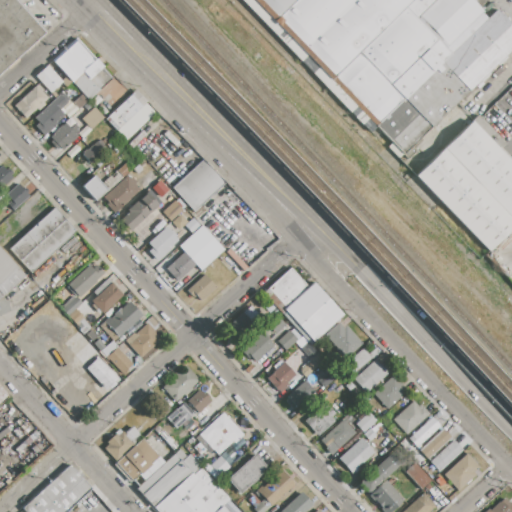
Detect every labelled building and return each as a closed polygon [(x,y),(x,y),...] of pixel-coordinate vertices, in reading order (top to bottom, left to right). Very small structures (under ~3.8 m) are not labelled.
[(0,0),(14,0),(44,32),(0,72),(0,0)] [(253,0),(404,155),(511,49),(511,25),(497,10),(488,19),(469,0),(253,0)] [(76,38),(95,59),(71,81),(52,60),(76,38)] [(95,59),(112,79),(78,110),(72,103),(82,94),(71,81),(95,59)] [(47,66),(62,82),(50,93),(35,76),(47,66)] [(36,85),(47,98),(42,102),(44,104),(38,111),(36,109),(25,118),(14,106),(36,85)] [(135,90),(147,103),(116,131),(104,118),(135,90)] [(34,118),(59,95),(67,102),(59,109),(64,115),(43,134),(35,126),(38,122),(34,118)] [(81,119),(94,107),(103,118),(91,129),(81,119)] [(472,120),(511,161),(511,226),(485,252),(413,176),(472,120)] [(49,137),(65,123),(70,128),(75,123),(80,128),(77,130),(80,133),(61,150),(59,148),(57,150),(50,142),(52,140),(49,137)] [(106,145),(117,135),(124,143),(115,151),(111,147),(109,148),(106,145)] [(83,154),(97,142),(103,148),(89,161),(83,154)] [(203,159),(232,191),(204,214),(199,218),(171,188),(203,159)] [(116,171),(126,162),(132,168),(122,177),(116,171)] [(10,176),(12,178),(0,189),(0,167),(1,167),(5,171),(7,169),(12,174),(10,176)] [(79,184),(91,173),(107,190),(95,202),(79,184)] [(103,197),(126,176),(139,189),(112,213),(110,210),(111,209),(106,204),(108,202),(103,197)] [(16,207),(7,196),(19,185),(28,196),(16,207)] [(204,214),(232,191),(277,239),(245,266),(204,214)] [(147,193),(158,205),(130,231),(119,219),(147,193)] [(36,212),(33,209),(42,200),(46,203),(36,212)] [(171,205),(178,213),(169,220),(162,213),(171,205)] [(53,208),(75,232),(31,273),(8,249),(53,208)] [(180,215),(186,222),(178,230),(171,223),(180,215)] [(200,227),(193,233),(187,227),(194,220),(200,227)] [(201,226),(223,250),(200,271),(195,265),(183,252),(178,246),(193,233),(200,227),(201,226)] [(165,227),(178,241),(156,261),(148,252),(152,248),(147,243),(165,227)] [(0,248),(25,276),(0,298),(0,248)] [(195,265),(177,280),(171,273),(172,272),(168,266),(183,252),(195,265)] [(92,262),(104,274),(79,297),(77,295),(74,296),(66,287),(68,285),(67,284),(92,262)] [(312,282),(342,315),(309,345),(279,312),(284,307),(267,288),(289,268),(307,287),(312,282)] [(204,274),(215,287),(200,301),(194,295),(191,296),(186,290),(204,274)] [(107,279),(123,296),(102,315),(98,310),(96,311),(91,305),(92,304),(90,302),(96,297),(93,293),(107,279)] [(73,297),(74,298),(76,297),(82,303),(75,309),(68,316),(61,308),(73,297)] [(128,301),(142,316),(113,343),(98,326),(108,317),(109,318),(113,315),(113,314),(119,308),(120,309),(128,301)] [(224,326),(232,337),(258,318),(250,307),(224,326)] [(75,309),(84,319),(76,326),(68,316),(75,309)] [(147,323),(155,332),(153,333),(159,340),(140,357),(124,341),(133,333),(135,334),(147,323)] [(338,323),(343,328),(346,325),(362,344),(345,359),(324,335),(338,323)] [(96,337),(91,341),(85,335),(90,330),(96,337)] [(288,331),(296,340),(284,351),(276,342),(288,331)] [(264,336),(272,346),(254,362),(246,353),(264,336)] [(93,344),(98,339),(105,347),(99,351),(93,344)] [(117,348),(132,365),(121,374),(106,358),(117,348)] [(363,349),(371,358),(355,372),(347,363),(363,349)] [(316,353),(323,361),(305,378),(298,370),(316,353)] [(98,358),(117,379),(114,381),(116,384),(110,389),(108,387),(105,390),(86,369),(98,358)] [(374,360),(380,366),(381,365),(388,373),(366,394),(352,379),(374,360)] [(283,364),(294,375),(286,382),(288,385),(279,393),(267,379),(283,364)] [(186,367),(198,380),(190,388),(192,390),(184,397),(182,395),(174,402),(162,389),(186,367)] [(325,374),(331,381),(323,388),(317,381),(325,374)] [(392,375),(406,390),(402,393),(404,395),(387,410),(372,394),(392,375)] [(304,381),(313,392),(296,408),(294,406),(290,409),(284,402),(287,398),(286,397),(304,381)] [(349,381),(354,386),(349,391),(344,386),(349,381)] [(199,391),(209,402),(197,413),(187,402),(199,391)] [(413,401),(418,406),(420,404),(428,414),(405,435),(392,420),(413,401)] [(183,403),(192,413),(175,429),(166,419),(183,403)] [(303,421),(320,406),(334,421),(317,437),(303,421)] [(367,413),(358,422),(352,416),(362,407),(367,413)] [(222,413),(242,436),(223,453),(221,451),(216,455),(197,435),(222,413)] [(367,413),(375,421),(363,433),(355,424),(358,422),(367,413)] [(431,417),(440,427),(417,447),(408,438),(431,417)] [(342,419),(354,433),(332,454),(319,440),(342,419)] [(116,463),(103,449),(107,445),(105,443),(108,440),(106,438),(110,434),(112,436),(120,429),(123,433),(131,426),(142,438),(116,463)] [(442,429),(450,438),(427,459),(419,451),(442,429)] [(142,438),(159,457),(132,481),(116,463),(142,438)] [(360,439),(372,453),(356,468),(358,470),(353,474),(338,459),(360,439)] [(453,442),(461,450),(437,472),(430,463),(453,442)] [(181,448),(198,467),(154,507),(153,507),(136,488),(181,448)] [(254,454),(267,468),(238,495),(225,480),(254,454)] [(389,454),(398,465),(367,493),(358,483),(389,454)] [(467,455),(478,467),(473,472),(475,474),(457,491),(444,476),(467,455)] [(219,456),(228,467),(216,479),(206,468),(219,456)] [(420,490),(402,470),(412,461),(430,481),(420,490)] [(25,511),(22,508),(69,465),(90,488),(63,511),(25,511)] [(227,511),(158,511),(154,507),(198,467),(199,466),(228,498),(221,505),(227,511)] [(282,471),(294,484),(270,505),(258,491),(266,484),(265,482),(272,475),(274,478),(282,471)] [(384,481),(402,500),(389,511),(383,511),(368,496),(384,481)] [(303,511),(278,511),(300,492),(312,505),(303,511)] [(401,511),(423,493),(434,505),(428,511),(429,511),(401,511)] [(252,495),(260,503),(254,508),(247,500),(252,495)] [(489,511),(503,498),(508,504),(511,502),(511,503),(511,511),(484,511),(487,509),(489,511)]
